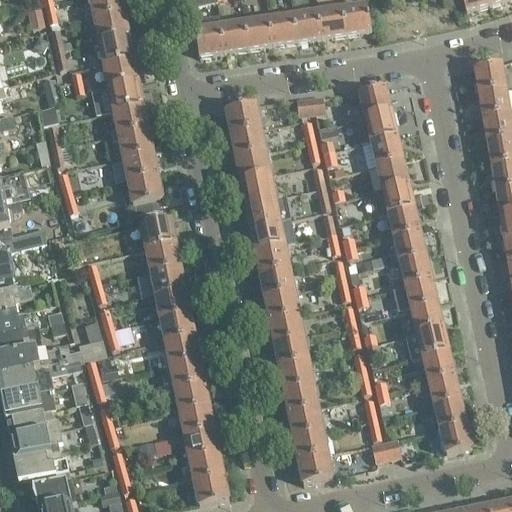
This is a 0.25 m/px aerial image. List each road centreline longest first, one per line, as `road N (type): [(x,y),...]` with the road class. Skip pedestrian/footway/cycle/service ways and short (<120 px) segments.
road 1 (residential): [(259,511),(181,104)]
road 2 (residential): [(510,467),(427,68)]
road 3 (residential): [(181,104),(427,68)]
road 4 (residential): [(349,504),(510,467)]
